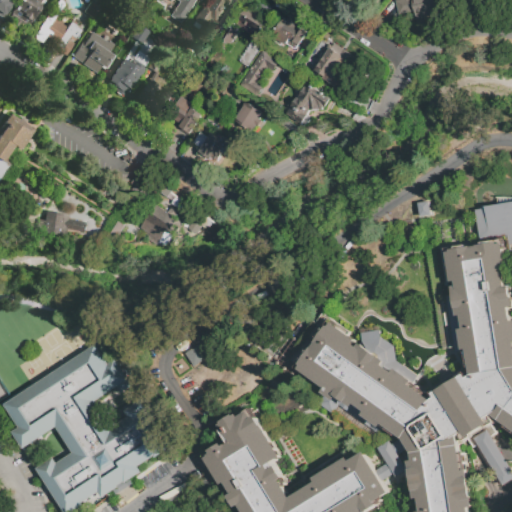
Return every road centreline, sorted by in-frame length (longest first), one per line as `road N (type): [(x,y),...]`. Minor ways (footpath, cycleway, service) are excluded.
road 1 (residential): [(511,31),(435,46),(379,117),(225,198)]
road 2 (residential): [(225,198),(0,46)]
